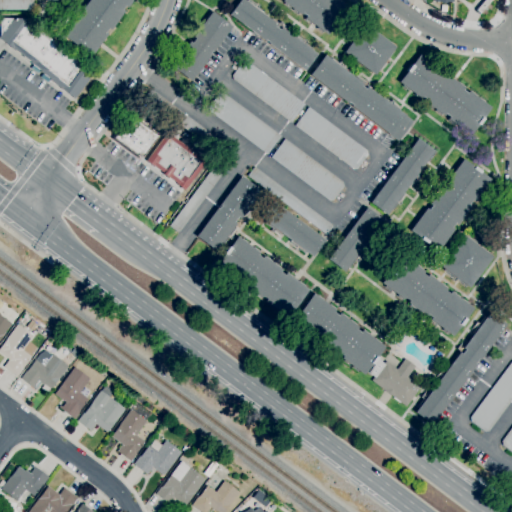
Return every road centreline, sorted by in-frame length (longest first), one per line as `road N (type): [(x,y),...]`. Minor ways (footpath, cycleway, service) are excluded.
road 1 (trunk): [(498,511),(105,225)]
road 2 (trunk): [(22,221),(411,511)]
road 3 (tertiary): [(168,0),(153,35),(22,221)]
road 4 (residential): [(24,422),(111,486),(129,511)]
road 5 (residential): [(387,0),(444,35),(511,41)]
